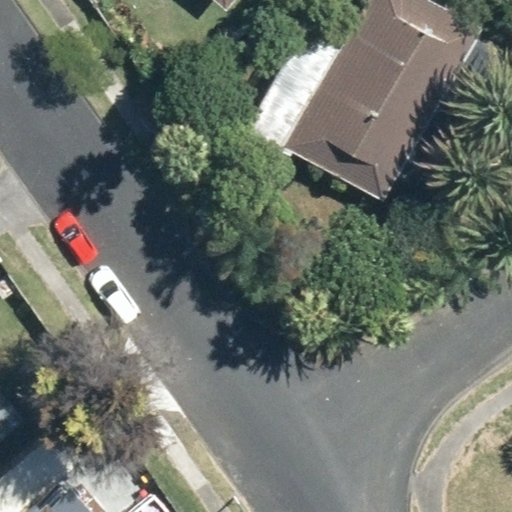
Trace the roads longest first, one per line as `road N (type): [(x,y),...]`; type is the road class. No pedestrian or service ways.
road 1 (residential): [(0,56),(279,460)]
road 2 (residential): [(511,297),(279,460)]
